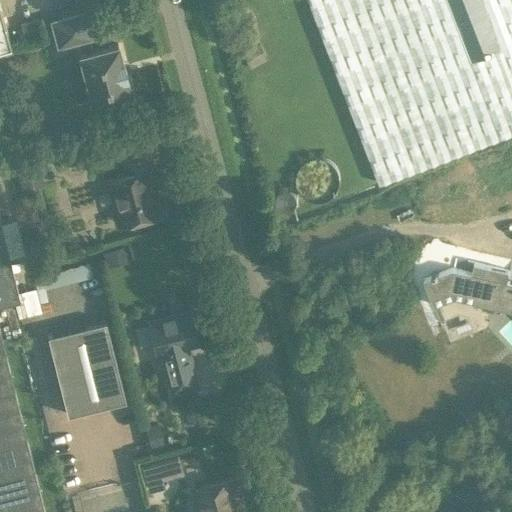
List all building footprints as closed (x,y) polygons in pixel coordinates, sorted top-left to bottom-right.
[(511,0),(446,0),(469,58),(500,47),(504,55),(511,51),(511,0)] [(0,44),(10,41),(0,4),(0,44)] [(133,94),(119,43),(94,50),(91,38),(93,37),(87,12),(53,20),(60,46),(79,41),(82,53),(80,53),(94,104),(133,94)] [(158,213),(150,184),(157,182),(149,150),(123,157),(127,172),(112,176),(124,222),(158,213)] [(0,305),(19,301),(0,223),(0,305)] [(511,310),(511,280),(505,279),(507,269),(473,262),(471,271),(451,267),(423,278),(434,306),(453,298),(511,310)] [(37,285),(93,277),(91,264),(35,271),(37,285)] [(190,310),(149,321),(157,353),(162,351),(173,391),(198,384),(187,345),(198,342),(190,310)] [(65,413),(118,399),(124,398),(103,319),(45,333),(65,413)] [(43,511),(0,336),(0,511),(43,511)] [(162,479),(157,461),(144,464),(150,489),(164,486),(162,479)] [(194,487),(200,511),(236,511),(232,495),(238,493),(234,476),(194,487)]
